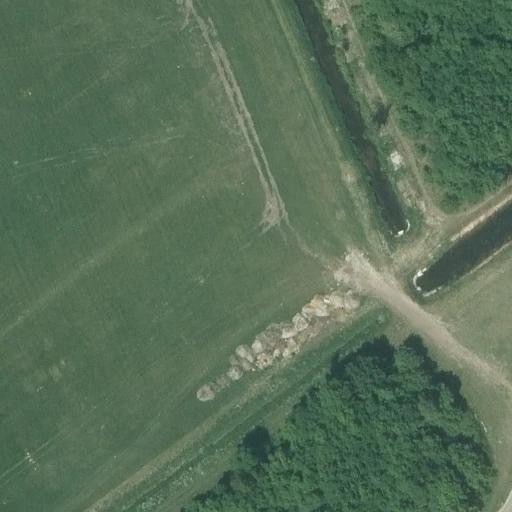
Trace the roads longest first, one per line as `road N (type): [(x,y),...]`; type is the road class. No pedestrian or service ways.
road 1 (track): [(422,326),(165,511)]
road 2 (track): [(284,0),(395,265)]
